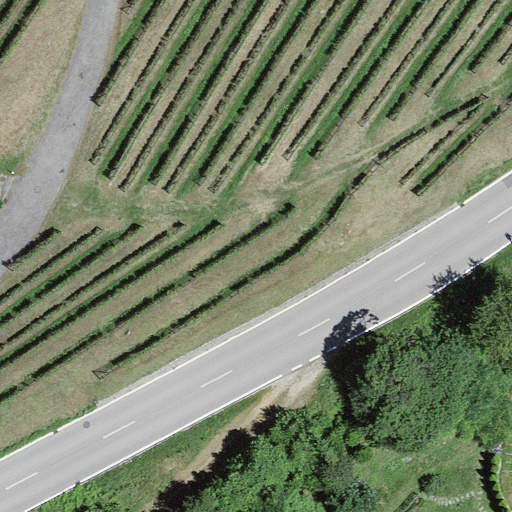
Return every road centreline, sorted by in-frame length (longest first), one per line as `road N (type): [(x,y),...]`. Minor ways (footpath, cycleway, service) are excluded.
road 1 (tertiary): [(511,204),(196,398),(0,500)]
road 2 (track): [(98,0),(77,79),(0,248)]
